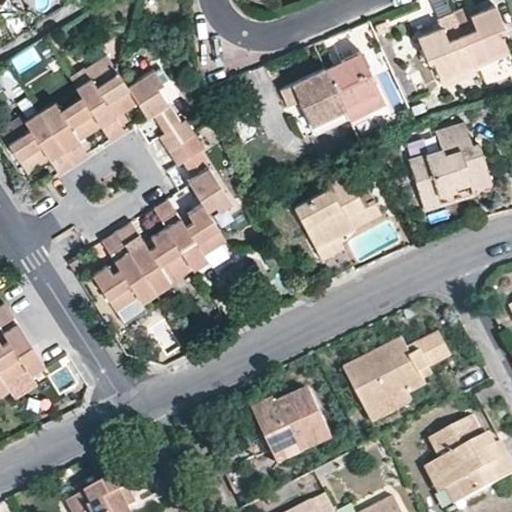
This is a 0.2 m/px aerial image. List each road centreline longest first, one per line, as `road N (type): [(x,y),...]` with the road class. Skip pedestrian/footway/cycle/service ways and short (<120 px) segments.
road 1 (residential): [(133,411),(450,258)]
road 2 (residential): [(133,411),(23,240)]
road 3 (residential): [(214,0),(234,30),(264,38),(365,0)]
road 4 (residential): [(0,476),(133,411)]
road 5 (residential): [(139,164),(23,240)]
road 6 (residential): [(511,378),(450,258)]
